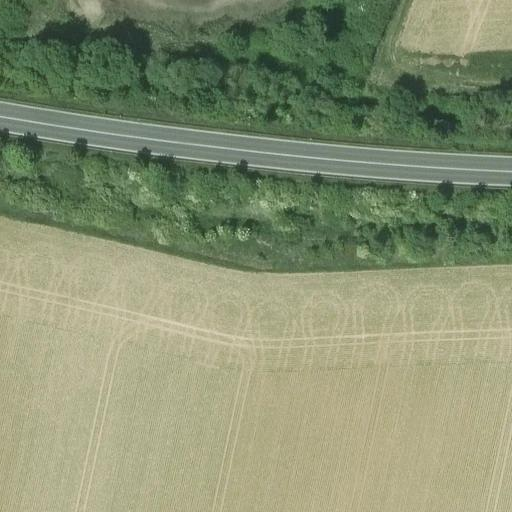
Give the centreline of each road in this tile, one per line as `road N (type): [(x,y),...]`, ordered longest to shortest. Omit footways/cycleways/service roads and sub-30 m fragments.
road 1 (track): [(511,259),(251,268),(0,207)]
road 2 (primary): [(0,118),(331,162),(511,173)]
road 3 (track): [(511,98),(380,78),(405,0)]
